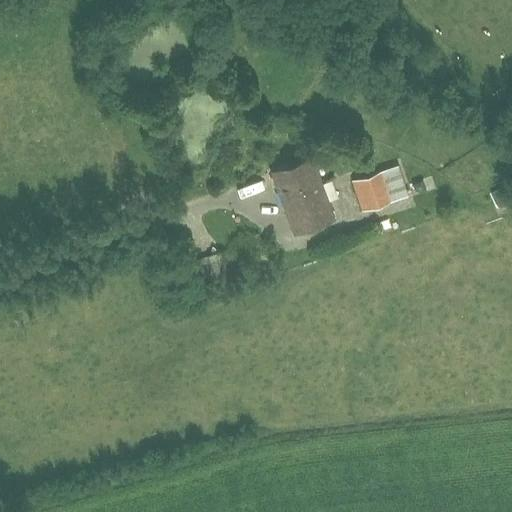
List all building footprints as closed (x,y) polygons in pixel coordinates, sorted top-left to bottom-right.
[(295,233),(334,219),(312,158),(273,172),(295,233)] [(362,212),(408,196),(397,165),(351,181),(362,212)] [(414,199),(436,192),(433,183),(411,191),(414,199)] [(243,269),(268,261),(259,233),(234,241),(243,269)] [(198,286),(229,275),(221,250),(189,262),(198,286)]
